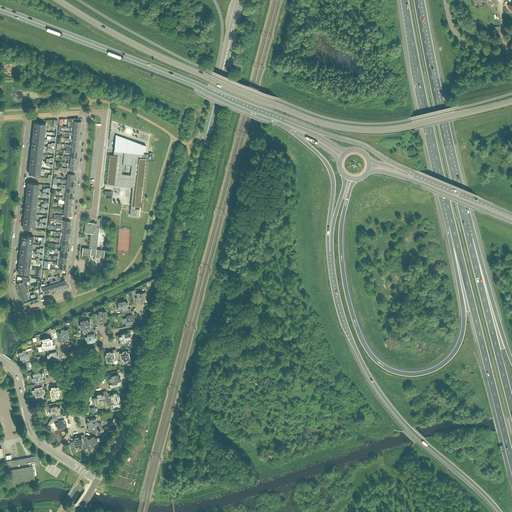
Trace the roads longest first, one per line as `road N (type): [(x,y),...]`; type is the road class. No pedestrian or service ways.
road 1 (tertiary): [(96,479),(140,395),(239,0)]
road 2 (motorway): [(453,226),(463,312),(457,346),(424,372),(391,370),(367,349),(346,295),(340,232),(354,179)]
road 3 (tertiary): [(412,125),(364,130),(314,121),(157,55),(58,0)]
road 4 (motorway): [(331,235),(341,310),(378,391),(499,511)]
road 5 (primary): [(271,118),(0,9)]
road 6 (motorway): [(468,239),(417,0)]
road 7 (motorway): [(453,226),(511,463)]
road 8 (motorway): [(405,0),(453,226)]
road 9 (residential): [(17,311),(10,288),(28,115)]
road 10 (motorway): [(511,406),(468,239)]
road 11 (residential): [(17,311),(74,289),(78,211)]
road 12 (motorway): [(511,361),(468,239)]
road 13 (residential): [(78,211),(93,212),(104,116),(88,112)]
